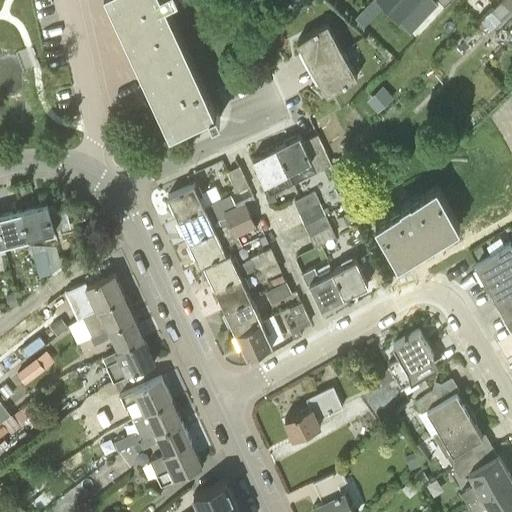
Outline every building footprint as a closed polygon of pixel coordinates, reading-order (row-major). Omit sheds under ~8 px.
[(203,95),(186,59),(158,0),(110,0),(157,101),(170,130),(186,123),(196,118),(200,126),(213,120),(214,120),(221,117),(217,108),(215,109),(208,93),(203,95)] [(434,0),(378,0),(409,31),(437,3),(434,0)] [(492,29),(502,18),(511,7),(511,0),(502,0),(483,20),(492,29)] [(313,65),(342,48),(327,21),(298,38),(313,65)] [(313,65),(328,92),(357,75),(342,48),(313,65)] [(367,98),(377,109),(393,95),(383,84),(367,98)] [(318,133),(303,140),(300,133),(276,144),(276,145),(293,182),(332,164),(318,133)] [(273,191),(293,182),(276,145),(253,156),(270,193),(273,191)] [(238,190),(250,185),(240,164),(229,169),(238,190)] [(342,188),(349,202),(363,195),(356,181),(342,188)] [(205,206),(205,205),(194,182),(169,194),(180,218),(205,206)] [(399,258),(460,223),(437,183),(412,197),(412,196),(402,202),(402,204),(376,218),(399,258)] [(300,210),(320,201),(315,190),(295,199),(300,210)] [(276,197),(273,191),(270,193),(267,194),(270,200),(276,197)] [(355,210),(365,206),(368,204),(364,195),(351,201),(355,210)] [(245,200),(236,204),(226,209),(221,197),(205,206),(180,218),(190,240),(250,212),(245,200)] [(22,208),(29,235),(55,228),(48,201),(22,208)] [(306,222),(326,213),(325,212),(323,207),(320,201),(300,210),(306,222)] [(0,225),(4,242),(29,235),(22,208),(0,213),(0,225)] [(349,211),(337,216),(341,224),(353,218),(349,211)] [(242,244),(237,233),(256,224),(250,212),(190,240),(201,263),(205,262),(227,252),(226,250),(242,244)] [(311,234),(331,225),(326,213),(306,222),(311,234)] [(317,246),(337,238),(331,225),(311,234),(317,246)] [(258,236),(262,244),(268,241),(265,233),(258,236)] [(511,262),(511,240),(511,241),(511,240),(476,261),(486,278),(511,262)] [(474,249),(480,259),(488,254),(482,244),(474,249)] [(255,266),(276,257),(271,245),(250,255),(251,257),(255,266)] [(241,273),(255,266),(251,257),(237,263),(231,250),(227,252),(205,262),(215,285),(242,273),(241,273)] [(44,251),(34,253),(39,273),(49,271),(44,251)] [(276,257),(255,266),(261,279),(281,270),(276,257)] [(345,294),(368,283),(357,258),(333,269),(345,294)] [(511,286),(511,262),(486,278),(497,296),(511,286)] [(333,269),(330,263),(303,275),(306,282),(310,280),(322,306),(345,294),(333,269)] [(88,311),(125,294),(114,271),(72,290),(77,300),(84,314),(88,311)] [(226,308),(252,296),(242,273),(215,285),(226,308)] [(271,301),(291,292),(286,280),(266,289),(271,301)] [(507,312),(511,309),(511,286),(497,296),(507,312)] [(15,290),(6,293),(9,304),(18,302),(15,290)] [(91,335),(135,315),(125,294),(88,311),(84,314),(93,333),(91,334),(91,335)] [(236,330),(262,318),(252,296),(226,308),(236,330)] [(299,326),(311,320),(301,300),(289,306),(297,323),(290,326),(295,336),(303,333),(299,326)] [(119,348),(144,337),(135,315),(91,335),(95,343),(108,337),(106,334),(112,331),(119,348)] [(57,333),(66,327),(60,318),(51,325),(57,333)] [(248,354),(273,342),(262,318),(236,330),(248,354)] [(440,364),(434,353),(419,327),(394,341),(401,354),(387,360),(391,367),(396,376),(401,386),(440,364)] [(114,379),(155,360),(144,337),(119,348),(116,350),(103,355),(109,370),(114,379)] [(45,367),(36,355),(18,370),(27,382),(45,367)] [(396,376),(391,367),(378,373),(383,382),(396,376)] [(147,410),(172,398),(162,375),(121,394),(125,403),(138,398),(144,411),(147,410)] [(343,404),(338,393),(333,384),(307,397),(311,404),(285,417),(294,436),(322,423),(319,416),(343,404)] [(442,398),(439,393),(436,387),(415,399),(421,410),(419,412),(431,434),(470,412),(457,390),(442,398)] [(144,411),(132,417),(138,430),(125,435),(129,444),(138,439),(182,419),(172,398),(147,410),(144,411)] [(0,420),(11,412),(1,399),(0,399),(0,420)] [(468,443),(483,435),(470,412),(431,434),(432,434),(434,433),(446,455),(447,455),(453,465),(475,453),(468,443)] [(182,419),(138,439),(143,447),(155,441),(153,438),(159,436),(160,439),(166,452),(192,441),(182,419)] [(0,422),(0,435),(9,429),(2,421),(0,422)] [(143,447),(138,439),(129,444),(133,451),(143,447)] [(161,483),(203,464),(192,441),(166,452),(164,453),(151,459),(161,483)] [(410,469),(420,465),(415,451),(405,454),(410,469)] [(511,475),(499,453),(482,463),(475,453),(453,465),(460,476),(468,472),(474,483),(462,490),(468,501),(511,475)] [(314,505),(316,511),(354,511),(344,491),(343,491),(339,482),(346,479),(341,467),(314,480),(324,500),(314,505)] [(416,474),(421,483),(428,479),(423,470),(416,474)] [(491,511),(497,511),(511,503),(511,475),(468,501),(474,511),(487,504),(491,511)] [(213,511),(237,502),(227,478),(194,493),(202,511),(194,509),(189,511),(213,511)] [(417,488),(410,480),(403,487),(409,494),(417,488)] [(27,504),(33,511),(37,511),(46,505),(38,495),(27,504)] [(241,511),(237,502),(213,511),(241,511)] [(511,511),(511,503),(497,511),(511,511)]
